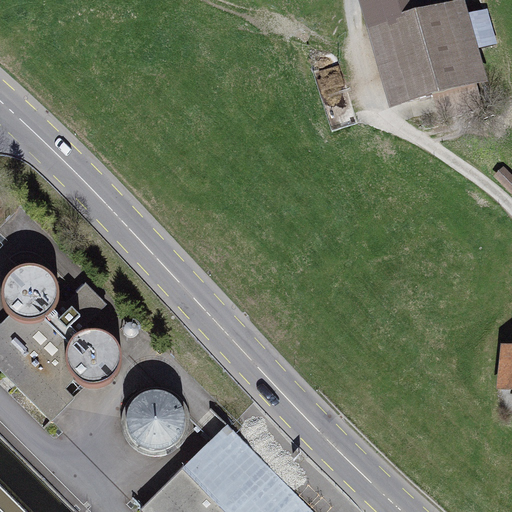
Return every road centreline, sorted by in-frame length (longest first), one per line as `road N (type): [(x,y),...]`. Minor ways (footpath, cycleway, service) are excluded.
road 1 (secondary): [(0,100),(404,511)]
road 2 (residential): [(511,212),(361,108),(351,0)]
